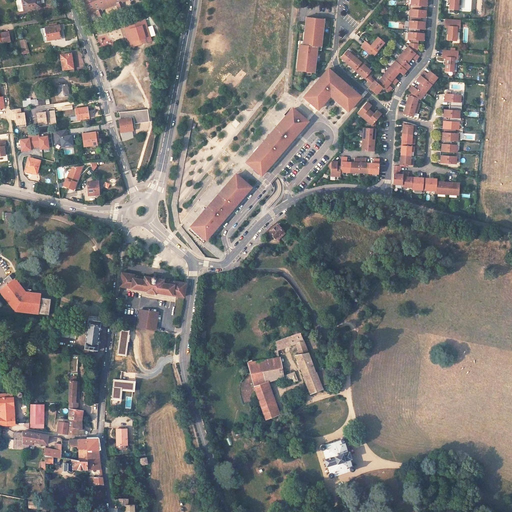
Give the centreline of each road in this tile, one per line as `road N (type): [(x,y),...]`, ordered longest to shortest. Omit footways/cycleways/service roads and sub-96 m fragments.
road 1 (residential): [(131,219),(99,425),(110,511)]
road 2 (tertiary): [(226,511),(180,367),(195,262)]
road 3 (residential): [(135,198),(70,0)]
road 4 (secondary): [(147,199),(158,183),(194,0)]
road 5 (residential): [(288,190),(327,145),(328,133),(311,129),(277,169)]
road 6 (residential): [(340,0),(335,66),(391,114)]
road 7 (residential): [(287,203),(335,189),(384,196),(389,156)]
road 8 (track): [(384,196),(511,231)]
road 9 (secondary): [(0,190),(127,213)]
road 10 (residential): [(391,114),(431,48),(435,0)]
road 11 (unknown): [(17,428),(101,436),(82,404)]
